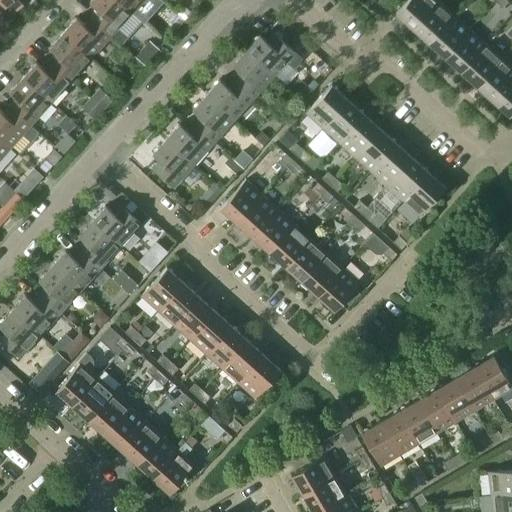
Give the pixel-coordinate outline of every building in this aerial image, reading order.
[(0,0),(0,1),(14,13),(25,0),(0,0)] [(133,14),(117,0),(92,0),(90,2),(98,9),(91,17),(113,36),(133,14)] [(117,0),(133,14),(146,0),(117,0)] [(412,28),(437,0),(407,0),(396,13),(412,28)] [(454,14),(438,0),(437,0),(412,28),(429,42),(454,14)] [(445,57),(470,29),(454,14),(429,42),(445,57)] [(93,59),(113,36),(91,17),(84,24),(77,17),(63,32),(93,59)] [(461,71),(486,43),(470,29),(445,57),(461,71)] [(93,59),(63,32),(50,47),(57,54),(51,61),(73,81),(93,59)] [(294,68),(303,59),(275,33),(267,41),(260,34),(246,49),(275,75),(286,85),(298,72),(294,68)] [(502,57),(486,43),(461,71),(477,86),(502,57)] [(275,75),(246,49),(233,64),(240,71),(234,78),(255,97),(275,75)] [(493,100),(511,78),(511,66),(502,57),(477,86),(493,100)] [(52,103),(73,81),(51,61),(44,68),(37,62),(23,77),(52,103)] [(32,125),(52,103),(23,77),(10,92),(17,98),(11,106),(32,125)] [(255,97),(234,78),(227,86),(220,79),(206,94),(235,119),(255,97)] [(511,112),(511,78),(493,100),(510,115),(511,112)] [(323,127),(348,99),(331,84),(306,112),(323,127)] [(100,88),(91,98),(104,109),(112,100),(100,88)] [(235,119),(206,94),(193,109),(200,116),(194,123),(215,142),(235,119)] [(104,109),(91,98),(83,107),(95,119),(104,109)] [(339,142),(364,114),(348,99),(323,127),(339,142)] [(0,136),(12,147),(32,125),(11,106),(4,113),(0,109),(0,136)] [(355,156),(380,128),(364,114),(339,142),(355,156)] [(215,142),(194,123),(187,130),(180,124),(166,139),(195,164),(215,142)] [(371,171),(396,143),(380,128),(355,156),(371,171)] [(0,160),(12,147),(0,136),(0,160)] [(174,187),(195,164),(166,139),(153,154),(160,160),(153,168),(174,187)] [(298,156),(304,149),(296,142),(290,149),(298,156)] [(387,185),(412,157),(396,143),(371,171),(387,185)] [(243,168),(251,158),(241,149),(233,158),(243,168)] [(312,156),(304,149),(298,156),(306,163),(312,156)] [(294,161),(286,154),(280,160),(288,167),(294,161)] [(403,200),(428,172),(412,157),(387,185),(403,200)] [(301,167),(294,161),(288,167),(296,174),(301,167)] [(328,171),(322,178),(330,185),(336,178),(328,171)] [(445,187),(428,172),(403,200),(420,215),(445,187)] [(344,185),(336,178),(330,185),(338,192),(344,185)] [(220,207),(237,223),(262,194),(246,179),(220,207)] [(320,196),(326,190),(318,183),(312,189),(320,196)] [(334,196),(326,190),(320,196),(328,203),(334,196)] [(11,213),(24,198),(16,191),(2,205),(11,213)] [(253,237),(279,209),(262,194),(237,223),(253,237)] [(362,214),(368,207),(360,200),(355,207),(362,214)] [(121,246),(142,223),(121,204),(114,212),(106,205),(93,220),(121,246)] [(376,214),(368,207),(362,214),(370,221),(376,214)] [(269,251),(295,223),(279,209),(253,237),(269,251)] [(352,225),(358,218),(350,211),(344,218),(352,225)] [(366,225),(358,218),(352,225),(360,232),(366,225)] [(121,246),(93,220),(79,235),(87,242),(80,249),(101,268),(121,246)] [(285,266),(311,238),(295,223),(269,251),(285,266)] [(399,235),(393,242),(401,249),(407,242),(399,235)] [(301,280),(327,252),(311,238),(285,266),(301,280)] [(397,254),(389,247),(384,253),(391,260),(397,254)] [(81,290),(101,268),(80,249),(73,257),(66,250),(53,265),(81,290)] [(317,295),(343,267),(327,252),(301,280),(317,295)] [(61,313),(81,290),(53,265),(39,280),(46,287),(40,294),(61,313)] [(158,310),(184,282),(167,267),(141,295),(158,310)] [(334,310),(360,282),(343,267),(317,295),(334,310)] [(128,275),(120,283),(130,293),(138,284),(128,275)] [(200,296),(184,282),(158,310),(174,325),(200,296)] [(61,313),(40,294),(33,301),(26,295),(12,309),(41,335),(61,313)] [(190,339),(216,311),(200,296),(174,325),(190,339)] [(41,335),(12,309),(0,323),(0,325),(6,331),(0,338),(0,340),(20,358),(41,335)] [(206,354),(232,325),(216,311),(190,339),(206,354)] [(131,325),(125,332),(133,339),(139,332),(131,325)] [(222,368),(248,340),(232,325),(206,354),(222,368)] [(146,339),(139,332),(133,339),(140,346),(146,339)] [(129,343),(121,336),(115,343),(123,350),(129,343)] [(238,382),(264,354),(248,340),(222,368),(238,382)] [(136,350),(129,343),(123,350),(130,357),(136,350)] [(72,406),(98,377),(90,370),(92,368),(94,365),(94,362),(93,359),(92,356),(89,354),(86,352),(78,362),(80,363),(56,391),(72,406)] [(165,367),(171,361),(163,354),(157,361),(165,367)] [(281,369),(264,354),(238,382),(255,398),(281,369)] [(55,378),(68,363),(60,355),(46,370),(55,378)] [(511,386),(493,355),(474,366),(493,399),(511,388),(511,386)] [(178,368),(171,361),(165,367),(173,374),(178,368)] [(161,372),(153,365),(147,372),(155,379),(161,372)] [(493,399),(474,366),(455,378),(475,410),(493,399)] [(89,420),(114,392),(120,385),(104,370),(98,377),(72,406),(89,420)] [(169,379),(161,372),(155,379),(162,385),(169,379)] [(475,410),(455,378),(437,388),(456,421),(475,410)] [(197,396),(203,390),(195,383),(189,389),(197,396)] [(456,421),(437,388),(418,399),(438,432),(456,421)] [(210,397),(203,390),(197,396),(205,403),(210,397)] [(105,434),(130,406),(114,392),(89,420),(105,434)] [(193,401),(185,394),(179,401),(187,407),(193,401)] [(438,432),(418,399),(400,410),(419,443),(438,432)] [(201,408),(193,401),(187,407),(195,414),(201,408)] [(121,449),(146,421),(130,406),(105,434),(121,449)] [(419,443),(400,410),(381,421),(400,454),(419,443)] [(233,436),(209,415),(201,424),(217,439),(219,436),(227,443),(233,436)] [(234,418),(229,425),(237,432),(242,425),(234,418)] [(137,463),(162,435),(146,421),(121,449),(137,463)] [(400,454),(381,421),(362,433),(381,466),(400,454)] [(499,431),(490,436),(494,443),(503,438),(499,431)] [(178,449),(162,435),(137,463),(153,478),(178,449)] [(494,443),(490,436),(481,441),(485,448),(494,443)] [(185,442),(178,449),(153,478),(170,493),(195,464),(185,456),(192,448),(185,442)] [(368,455),(363,447),(355,451),(360,460),(368,455)] [(457,465),(466,460),(462,453),(453,458),(457,465)] [(324,455),(291,474),(303,494),(335,475),(324,455)] [(373,464),(368,455),(360,460),(365,469),(373,464)] [(457,465),(453,458),(444,463),(448,470),(457,465)] [(511,468),(489,471),(491,494),(511,491),(511,468)] [(314,511),(346,493),(335,475),(303,494),(313,511),(314,511)] [(420,487),(428,482),(424,475),(416,480),(420,487)] [(420,487),(416,480),(407,485),(411,492),(420,487)] [(390,492),(384,484),(377,488),(382,497),(390,492)] [(511,511),(511,491),(491,494),(493,511),(511,511)] [(395,501),(390,492),(382,497),(388,506),(395,501)] [(356,511),(357,511),(346,493),(314,511),(356,511)] [(430,506),(424,497),(417,501),(422,510),(430,506)]
